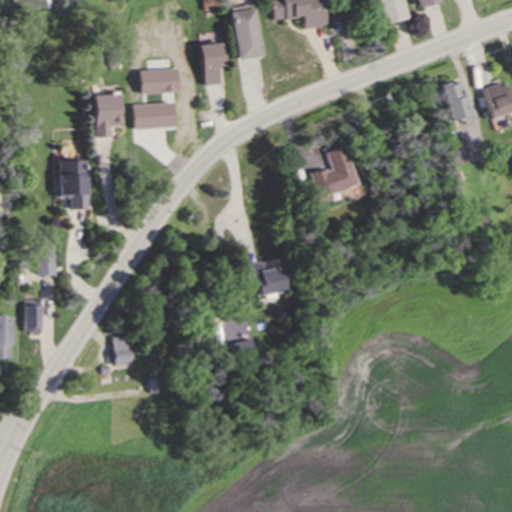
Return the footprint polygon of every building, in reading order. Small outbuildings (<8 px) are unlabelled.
[(305,29),(328,27),(325,0),(271,0),(273,21),(304,19),(305,29)] [(362,5),(360,0),(339,0),(342,10),(362,5)] [(379,0),(385,25),(408,20),(403,0),(379,0)] [(442,3),(441,0),(419,0),(422,9),(442,3)] [(257,10),(233,14),(240,61),(264,57),(257,10)] [(227,68),(221,32),(207,34),(209,44),(201,46),(209,86),(222,84),(219,69),(227,68)] [(511,112),(511,96),(507,82),(479,92),(489,121),(511,112)] [(449,124),(467,119),(457,84),(439,89),(449,124)] [(96,96),(96,139),(112,139),(112,128),(123,128),(123,96),(96,96)] [(359,187),(346,148),(326,155),(331,169),(310,176),(319,200),(359,187)] [(69,211),(91,211),(90,166),(80,166),(80,177),(68,177),(69,211)] [(55,254),(37,254),(37,276),(55,276),(55,254)] [(289,294),(285,260),(249,264),(253,297),(289,294)] [(42,301),(24,301),(24,329),(42,329),(42,301)] [(13,318),(0,318),(0,361),(13,361),(13,318)] [(132,339),(112,339),(112,366),(132,366),(132,339)]
